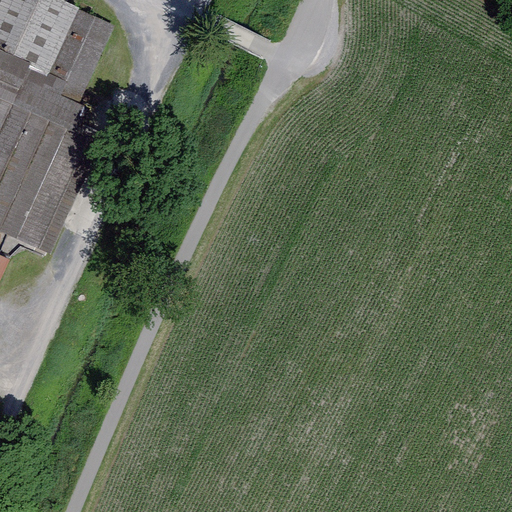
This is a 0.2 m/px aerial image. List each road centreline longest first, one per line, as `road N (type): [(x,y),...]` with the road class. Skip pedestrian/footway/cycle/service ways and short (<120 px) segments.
road 1 (track): [(0,475),(203,0)]
road 2 (track): [(283,56),(150,327),(74,511)]
